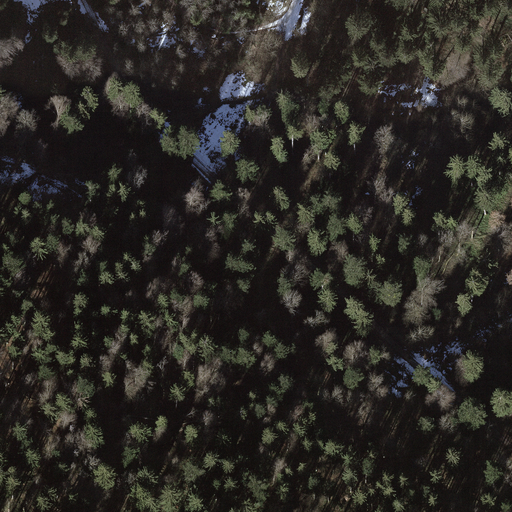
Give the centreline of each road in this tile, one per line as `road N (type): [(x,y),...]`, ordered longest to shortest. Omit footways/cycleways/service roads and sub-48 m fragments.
road 1 (track): [(83,0),(120,78),(165,133),(511,448)]
road 2 (track): [(288,0),(279,21),(235,34),(221,33),(176,0)]
